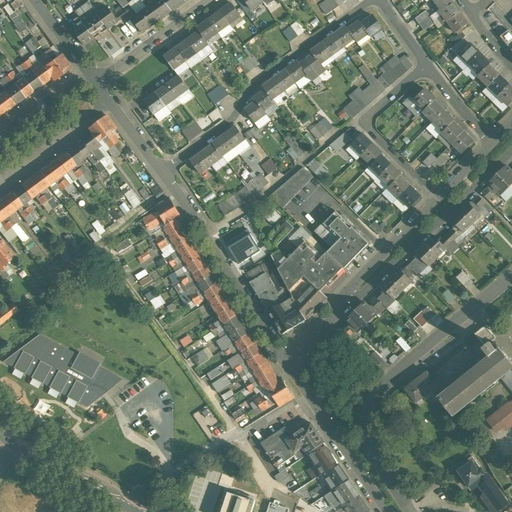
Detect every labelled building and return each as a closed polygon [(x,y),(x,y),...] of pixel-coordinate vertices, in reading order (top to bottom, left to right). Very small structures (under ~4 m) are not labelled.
[(15,0),(14,1),(10,4),(14,11),(23,4),(19,0),(15,0)] [(129,5),(125,0),(116,0),(124,10),(125,9),(129,5)] [(147,8),(141,0),(136,0),(135,2),(142,12),(147,8)] [(148,0),(141,0),(147,8),(152,5),(148,0)] [(157,0),(156,1),(152,5),(162,19),(172,12),(165,2),(163,0),(157,0)] [(166,0),(165,2),(172,12),(185,2),(184,0),(166,0)] [(251,10),(243,0),(239,0),(237,1),(250,19),(256,15),(252,10),(251,10)] [(261,0),(243,0),(251,10),(252,10),(263,2),(261,0)] [(334,0),(327,0),(319,6),(326,16),(339,7),(334,0)] [(452,0),(432,0),(440,10),(452,2),(453,1),(452,0)] [(135,2),(129,5),(137,15),(142,12),(135,2)] [(440,10),(439,11),(442,15),(447,22),(460,12),(452,2),(440,10)] [(511,34),(511,22),(509,19),(494,3),(489,8),(508,30),(511,34)] [(232,4),(220,12),(229,25),(241,16),(232,4)] [(137,15),(129,5),(125,9),(128,14),(132,19),(137,15)] [(147,8),(142,12),(152,26),(162,19),(152,5),(147,8)] [(114,17),(107,7),(97,14),(105,25),(108,29),(118,22),(114,17)] [(124,10),(114,17),(118,22),(128,14),(125,9),(124,10)] [(81,11),(76,14),(81,20),(83,19),(85,17),(81,11)] [(419,25),(430,17),(426,11),(415,19),(419,25)] [(439,11),(430,17),(434,21),(438,18),(442,15),(439,11)] [(137,15),(132,19),(142,33),(152,26),(142,12),(137,15)] [(220,12),(208,20),(221,36),(232,29),(229,25),(220,12)] [(460,12),(447,22),(455,34),(468,24),(460,12)] [(81,20),(76,14),(71,17),(76,24),(78,22),(81,20)] [(105,25),(97,14),(83,24),(91,34),(91,35),(105,25)] [(442,15),(438,18),(443,25),(447,22),(442,15)] [(372,17),(361,25),(369,35),(371,37),(382,29),(372,17)] [(430,17),(419,25),(424,31),(435,23),(430,17)] [(208,20),(197,29),(199,32),(209,46),(221,37),(221,36),(208,20)] [(359,21),(348,29),(355,40),(358,43),(369,35),(361,25),(359,21)] [(303,32),(296,22),(291,26),(299,36),(303,32)] [(91,34),(83,24),(73,31),(84,46),(94,39),(91,35),(91,34)] [(299,36),(291,26),(287,29),(294,39),(299,36)] [(345,26),(333,35),(343,48),(355,40),(348,29),(345,26)] [(294,39),(287,29),(282,33),(290,43),(294,39)] [(511,34),(508,30),(500,37),(511,51),(511,50),(511,34)] [(199,32),(188,41),(197,53),(202,61),(213,52),(209,46),(199,32)] [(343,48),(333,35),(322,43),(332,56),(343,48)] [(188,41),(176,49),(186,62),(190,68),(191,69),(202,61),(197,53),(188,41)] [(322,43),(311,52),(313,55),(321,65),(332,56),(322,43)] [(469,44),(458,56),(469,66),(480,54),(469,44)] [(49,48),(44,52),(48,57),(50,56),(53,53),(49,48)] [(176,49),(165,57),(179,77),(190,68),(186,62),(176,49)] [(44,52),(39,56),(43,61),(45,59),(48,57),(44,52)] [(480,54),(469,66),(479,75),(488,65),(490,64),(480,54)] [(60,55),(51,61),(61,75),(70,68),(60,55)] [(259,65),(252,55),(247,58),(255,68),(259,65)] [(313,55),(307,60),(319,76),(326,71),(321,65),(313,55)] [(395,57),(387,64),(391,69),(395,65),(399,62),(395,57)] [(405,57),(400,61),(407,70),(412,65),(405,57)] [(29,58),(24,62),(28,67),(30,65),(33,64),(29,58)] [(255,68),(247,58),(243,61),(250,71),(255,68)] [(307,60),(300,65),(307,75),(311,81),(319,76),(307,60)] [(51,61),(42,68),(50,78),(52,82),(61,75),(51,61)] [(243,61),(239,64),(246,74),(250,71),(243,61)] [(297,61),(285,70),(295,83),(307,75),(300,65),(297,61)] [(407,70),(400,61),(399,62),(395,65),(403,74),(407,70)] [(24,62),(20,66),(23,71),(26,69),(28,67),(24,62)] [(358,69),(368,81),(373,76),(364,64),(358,69)] [(387,64),(381,69),(385,73),(386,73),(391,69),(387,64)] [(42,68),(40,65),(31,71),(41,84),(50,78),(42,68)] [(395,65),(391,69),(398,78),(403,74),(395,65)] [(479,75),(477,76),(487,86),(498,75),(488,65),(479,75)] [(391,69),(386,73),(394,81),(398,78),(391,69)] [(285,70),(274,79),(284,91),(295,83),(285,70)] [(31,71),(22,78),(32,91),(41,84),(31,71)] [(11,72),(7,75),(10,80),(13,79),(15,77),(11,72)] [(385,73),(381,77),(389,86),(394,81),(386,73),(385,73)] [(7,75),(2,79),(5,84),(8,82),(10,80),(7,75)] [(498,75),(488,86),(498,97),(509,85),(498,75)] [(373,76),(368,81),(372,85),(377,81),(373,76)] [(179,77),(168,85),(177,98),(189,90),(179,77)] [(377,81),(384,90),(389,86),(381,77),(377,81)] [(32,91),(22,78),(13,84),(23,98),(32,91)] [(274,79),(263,87),(265,90),(278,107),(288,99),(286,95),(287,95),(274,79)] [(384,90),(377,81),(372,85),(379,94),(384,90)] [(13,84),(5,91),(15,104),(23,98),(13,84)] [(168,85),(156,93),(166,106),(177,98),(168,85)] [(228,95),(221,85),(216,88),(224,98),(228,95)] [(379,94),(372,85),(367,89),(375,98),(379,94)] [(511,88),(509,85),(498,97),(508,106),(511,101),(511,88)] [(414,86),(406,93),(414,101),(421,93),(414,86)] [(224,98),(216,88),(212,91),(219,101),(224,98)] [(359,88),(354,92),(358,97),(363,93),(359,88)] [(375,98),(367,89),(363,93),(370,102),(375,98)] [(421,93),(414,101),(424,111),(434,101),(435,99),(425,89),(421,93)] [(265,90),(254,98),(256,102),(268,118),(280,109),(278,107),(265,90)] [(15,104),(5,91),(0,94),(0,103),(6,111),(15,104)] [(219,101),(212,91),(207,95),(215,105),(219,101)] [(358,97),(354,92),(349,97),(353,101),(354,101),(358,97)] [(156,93),(145,101),(154,114),(166,106),(156,93)] [(370,102),(363,93),(358,97),(366,106),(370,102)] [(366,106),(358,97),(354,101),(361,110),(366,106)] [(361,110),(354,101),(353,101),(349,105),(357,114),(361,110)] [(424,111),(414,101),(408,107),(418,117),(423,112),(424,111)] [(424,111),(423,112),(432,122),(444,110),(434,101),(424,111)] [(256,102),(245,110),(259,129),(270,121),(268,118),(256,102)] [(349,105),(344,109),(352,118),(357,114),(349,105)] [(444,110),(432,122),(443,132),(453,122),(454,121),(444,110)] [(116,129),(106,116),(97,122),(107,136),(116,129)] [(333,127),(325,118),(320,122),(328,131),(333,127)] [(203,131),(195,121),(190,124),(198,134),(203,131)] [(97,122),(88,129),(91,132),(98,143),(107,136),(97,122)] [(320,122),(315,126),(323,135),(328,131),(320,122)] [(443,132),(441,134),(452,144),(463,132),(453,122),(443,132)] [(198,134),(190,124),(186,128),(193,137),(198,134)] [(315,126),(310,130),(318,140),(323,135),(315,126)] [(236,127),(224,135),(238,154),(238,155),(250,147),(236,127)] [(193,137),(186,128),(181,131),(189,141),(193,137)] [(91,132),(82,139),(92,152),(100,146),(98,143),(91,132)] [(463,132),(452,144),(462,154),(473,143),(463,132)] [(331,145),(337,151),(344,145),(348,137),(345,134),(331,145)] [(372,144),(361,134),(350,145),(361,156),(372,144)] [(224,135),(213,143),(213,144),(227,163),(238,154),(224,135)] [(113,138),(110,140),(114,145),(119,141),(115,136),(113,138)] [(82,139),(73,146),(83,159),(92,152),(82,139)] [(108,142),(106,143),(110,149),(114,145),(110,140),(108,142)] [(213,144),(202,153),(211,166),(216,172),(228,164),(227,163),(213,144)] [(303,153),(296,144),(291,147),(299,157),(303,153)] [(382,154),(372,144),(361,156),(371,166),(381,155),(382,154)] [(83,159),(73,146),(64,152),(74,165),(83,159)] [(299,157),(291,147),(286,151),(294,161),(299,157)] [(64,152),(55,159),(65,172),(74,165),(64,152)] [(98,154),(95,156),(99,161),(104,158),(100,152),(98,154)] [(202,153),(190,161),(200,174),(211,166),(202,153)] [(433,164),(438,169),(448,159),(443,153),(437,158),(432,153),(416,169),(421,174),(433,164)] [(371,166),(369,167),(379,177),(391,165),(381,155),(371,166)] [(93,158),(90,160),(94,165),(99,161),(95,156),(93,158)] [(319,177),(326,171),(315,158),(308,165),(319,177)] [(55,159),(47,165),(57,178),(65,172),(55,159)] [(261,166),(268,176),(278,168),(270,160),(261,166)] [(47,165),(38,172),(48,185),(57,178),(47,165)] [(391,165),(379,177),(389,187),(400,177),(401,176),(391,165)] [(80,168),(78,170),(82,175),(87,171),(83,166),(80,168)] [(511,172),(506,166),(497,174),(509,187),(511,184),(511,172)] [(303,168),(270,196),(283,209),(314,178),(303,168)] [(76,171),(73,174),(77,179),(82,175),(78,170),(76,171)] [(38,172),(29,179),(39,192),(48,185),(38,172)] [(268,183),(261,173),(257,177),(264,186),(268,183)] [(509,187),(497,174),(488,183),(490,185),(496,192),(500,196),(509,187)] [(264,186),(257,177),(252,181),(260,190),(264,186)] [(389,187),(389,188),(399,198),(410,187),(400,177),(389,187)] [(29,179),(20,185),(30,199),(39,192),(29,179)] [(62,181),(60,183),(64,188),(69,185),(65,179),(62,181)] [(252,181),(245,187),(252,196),(260,190),(252,181)] [(58,185),(55,187),(59,192),(64,188),(60,183),(58,185)] [(20,185),(11,192),(21,205),(30,199),(20,185)] [(490,185),(481,194),(488,200),(496,192),(490,185)] [(161,187),(154,189),(156,196),(164,193),(161,187)] [(239,193),(245,203),(253,197),(252,196),(245,187),(239,193)] [(410,187),(399,198),(408,208),(420,197),(410,187)] [(150,197),(144,189),(139,192),(145,200),(150,197)] [(131,190),(125,195),(127,198),(134,208),(140,204),(131,190)] [(11,192),(2,198),(12,212),(21,205),(11,192)] [(44,195),(42,196),(46,202),(51,198),(47,193),(44,195)] [(245,203),(239,193),(234,196),(240,206),(245,203)] [(40,198),(37,200),(41,205),(46,202),(42,196),(40,198)] [(240,206),(234,196),(229,199),(235,209),(240,206)] [(478,196),(470,204),(476,211),(485,203),(478,196)] [(2,198),(0,200),(0,213),(3,218),(12,212),(2,198)] [(168,198),(154,207),(160,216),(174,208),(168,198)] [(229,199),(218,205),(225,216),(235,209),(229,199)] [(470,204),(468,202),(459,211),(471,224),(480,215),(476,211),(470,204)] [(125,203),(120,206),(124,213),(130,211),(125,203)] [(27,208),(24,210),(28,215),(33,211),(29,206),(27,208)] [(174,208),(160,216),(166,226),(177,219),(180,217),(174,208)] [(22,211),(19,213),(23,219),(28,215),(24,210),(22,211)] [(268,218),(271,223),(281,217),(277,211),(271,214),(272,215),(268,218)] [(459,211),(450,219),(456,226),(462,233),(471,224),(459,211)] [(368,243),(344,220),(344,219),(344,218),(344,217),(344,216),(343,216),(342,215),(341,216),(340,216),(335,212),(324,224),(330,230),(329,231),(333,234),(334,234),(340,240),(328,252),(341,265),(343,267),(344,268),(368,243)] [(152,214),(143,220),(146,225),(156,219),(154,217),(152,214)] [(511,231),(495,216),(489,222),(511,243),(511,231)] [(9,221),(7,223),(10,228),(15,225),(11,219),(9,221)] [(156,219),(146,225),(149,231),(159,225),(157,222),(156,219)] [(166,226),(163,228),(169,237),(183,228),(177,219),(166,226)] [(286,221),(269,238),(277,246),(294,228),(286,221)] [(384,229),(375,221),(370,227),(379,235),(384,229)] [(4,225),(1,227),(5,232),(10,228),(7,223),(4,225)] [(456,226),(448,234),(454,241),(462,233),(456,226)] [(183,228),(169,237),(174,246),(189,238),(183,228)] [(448,234),(439,242),(446,248),(454,241),(448,234)] [(161,235),(154,239),(157,244),(164,240),(163,238),(161,235)] [(250,235),(229,248),(239,265),(251,258),(261,251),(260,249),(250,235)] [(328,252),(311,236),(292,255),(323,284),(341,265),(328,252)] [(439,242),(433,236),(424,244),(437,257),(446,248),(439,242)] [(14,257),(0,238),(0,250),(8,261),(14,257)] [(189,238),(174,246),(178,252),(174,255),(176,258),(195,247),(189,238)] [(127,239),(115,247),(119,253),(131,245),(127,239)] [(164,240),(157,244),(161,249),(168,245),(166,243),(164,240)] [(424,244),(415,253),(418,256),(421,259),(428,266),(437,257),(424,244)] [(251,258),(254,263),(269,253),(265,246),(260,249),(261,251),(251,258)] [(195,247),(176,258),(178,262),(182,259),(186,265),(200,256),(195,247)] [(0,276),(3,280),(7,276),(2,269),(5,268),(3,265),(8,261),(0,250),(0,276)] [(279,251),(271,256),(273,260),(278,270),(288,259),(279,251)] [(173,253),(166,258),(169,263),(176,258),(174,255),(173,253)] [(323,284),(292,255),(288,259),(313,283),(321,291),(343,267),(341,265),(323,284)] [(200,256),(186,265),(190,271),(185,273),(188,277),(206,266),(200,256)] [(418,256),(410,264),(415,269),(421,263),(419,261),(421,259),(418,256)] [(176,258),(169,263),(172,268),(179,264),(178,262),(176,258)] [(313,283),(288,259),(278,270),(283,279),(291,295),(291,296),(292,297),(295,302),(312,284),(313,283)] [(258,295),(273,286),(267,275),(278,270),(273,260),(261,267),(248,275),(252,281),(250,283),(258,295)] [(410,264),(402,272),(405,275),(407,274),(408,275),(415,269),(410,264)] [(206,266),(188,277),(190,282),(195,279),(198,284),(212,275),(206,266)] [(402,272),(399,269),(390,277),(402,290),(411,282),(405,275),(402,272)] [(145,270),(135,276),(138,280),(148,274),(145,270)] [(463,271),(456,277),(466,288),(473,282),(463,271)] [(184,272),(177,276),(181,282),(188,277),(185,273),(184,272)] [(212,275),(198,284),(201,289),(197,292),(199,296),(218,284),(212,275)] [(188,277),(181,282),(184,287),(191,282),(190,282),(188,277)] [(402,290),(390,277),(381,286),(390,296),(393,299),(402,290)] [(273,286),(258,295),(267,310),(280,302),(276,295),(282,291),(288,300),(292,297),(291,296),(291,295),(283,279),(273,286)] [(218,284),(199,296),(202,300),(206,297),(210,302),(224,294),(218,284)] [(312,284),(295,302),(306,319),(327,298),(312,284)] [(443,294),(451,303),(457,298),(449,289),(443,294)] [(196,291),(189,295),(192,300),(199,296),(197,292),(196,291)] [(386,291),(377,299),(382,304),(390,296),(386,291)] [(161,294),(151,300),(156,308),(166,303),(161,294)] [(214,309),(228,300),(224,294),(210,302),(214,309)] [(199,296),(192,300),(196,305),(203,301),(202,300),(199,296)] [(295,302),(292,297),(288,300),(268,312),(282,335),(306,319),(295,302)] [(377,299),(369,307),(374,312),(382,304),(377,299)] [(232,306),(228,300),(214,309),(217,315),(232,306)] [(369,307),(364,302),(355,311),(368,324),(377,315),(374,312),(369,307)] [(12,303),(3,310),(8,317),(17,309),(12,303)] [(232,306),(217,315),(223,325),(238,316),(232,306)] [(435,316),(427,307),(423,311),(431,320),(435,316)] [(199,311),(192,316),(197,325),(205,320),(199,311)] [(368,324),(355,311),(346,319),(351,324),(354,328),(359,332),(368,324)] [(238,316),(223,325),(229,334),(243,325),(238,316)] [(418,328),(409,320),(405,325),(414,333),(418,328)] [(216,322),(209,326),(212,331),(219,327),(217,324),(216,322)] [(351,324),(343,332),(348,338),(355,331),(352,329),(354,328),(351,324)] [(488,324),(475,332),(483,346),(496,338),(488,324)] [(243,325),(229,334),(235,343),(249,334),(243,325)] [(219,327),(212,331),(215,337),(222,332),(221,330),(219,327)] [(39,334),(3,362),(14,368),(13,368),(24,375),(25,374),(31,377),(31,378),(42,384),(49,387),(49,388),(60,394),(61,393),(67,396),(66,397),(78,404),(78,403),(87,407),(103,396),(100,394),(102,389),(104,390),(108,384),(106,382),(111,373),(98,367),(100,364),(79,352),(77,355),(39,334)] [(229,334),(218,341),(224,350),(235,343),(229,334)] [(249,334),(235,343),(238,347),(241,353),(255,343),(249,334)] [(185,346),(194,342),(190,335),(181,340),(185,346)] [(235,343),(224,350),(227,355),(234,351),(233,350),(238,347),(235,343)] [(255,343),(241,353),(247,362),(261,353),(255,343)] [(511,364),(495,343),(492,345),(490,343),(483,349),(485,351),(445,382),(441,377),(435,382),(429,387),(432,390),(453,416),(511,370),(511,368),(511,364)] [(203,350),(192,357),(198,367),(209,359),(203,350)] [(368,357),(385,373),(391,367),(374,351),(368,357)] [(241,353),(231,359),(234,365),(233,365),(235,369),(236,369),(242,364),(244,363),(247,362),(241,353)] [(247,362),(244,363),(246,365),(248,364),(252,371),(267,362),(261,353),(247,362)] [(267,362),(252,371),(258,381),(273,372),(267,362)] [(242,364),(236,369),(239,374),(246,370),(244,367),(242,364)] [(219,366),(207,374),(211,380),(223,373),(219,366)] [(273,372),(258,381),(264,390),(267,388),(278,381),(273,372)] [(427,372),(406,389),(416,402),(432,390),(429,387),(435,382),(427,372)] [(218,391),(232,384),(228,375),(213,382),(218,391)] [(251,378),(244,382),(247,387),(254,383),(252,380),(251,378)] [(278,381),(267,388),(273,397),(287,388),(282,379),(278,381)] [(254,383),(247,387),(251,393),(257,388),(256,386),(254,383)] [(271,399),(272,401),(273,402),(275,400),(279,406),(293,397),(287,388),(273,397),(271,399)] [(231,390),(222,396),(224,401),(234,395),(231,390)] [(403,391),(395,398),(398,403),(406,396),(403,391)] [(265,394),(256,401),(259,406),(269,400),(267,397),(265,394)] [(269,400),(259,406),(262,411),(272,405),(270,402),(269,400)] [(45,413),(48,404),(39,401),(36,410),(45,413)] [(511,401),(487,422),(494,431),(501,426),(503,429),(511,421),(511,401)] [(246,413),(242,408),(232,414),(236,420),(246,413)] [(311,424),(286,440),(295,452),(302,447),(308,455),(325,444),(311,424)] [(302,447),(295,452),(286,440),(300,431),(299,429),(288,436),(283,429),(261,444),(277,467),(296,455),(299,461),(308,455),(302,447)] [(325,444),(308,455),(316,466),(321,475),(322,474),(338,464),(325,444)] [(480,469),(472,457),(464,462),(466,465),(471,462),(478,471),(480,469)] [(463,468),(458,471),(469,486),(477,480),(485,475),(484,474),(480,469),(478,471),(471,462),(466,465),(463,468)] [(283,464),(277,468),(281,472),(286,469),(283,464)] [(338,464),(322,474),(333,491),(350,480),(338,464)] [(321,475),(316,466),(308,472),(313,480),(321,475)] [(279,482),(289,475),(285,470),(275,476),(279,482)] [(485,475),(477,480),(480,484),(493,503),(488,506),(492,511),(498,511),(508,505),(486,473),(484,474),(485,475)] [(350,480),(333,491),(337,496),(344,507),(360,496),(350,480)] [(477,480),(469,486),(472,490),(479,485),(480,484),(477,480)] [(493,503),(480,484),(479,485),(484,492),(481,497),(488,506),(493,503)] [(316,501),(325,495),(320,487),(310,493),(316,501)] [(333,491),(312,505),(321,511),(333,503),(331,501),(337,496),(333,491)] [(221,511),(251,511),(255,501),(228,492),(221,511)] [(321,511),(323,511),(337,511),(344,507),(337,496),(331,501),(333,503),(321,511)] [(360,496),(344,507),(347,511),(355,511),(357,511),(356,510),(366,504),(360,496)] [(271,502),(267,511),(288,511),(289,510),(289,509),(288,508),(287,508),(271,502)]
